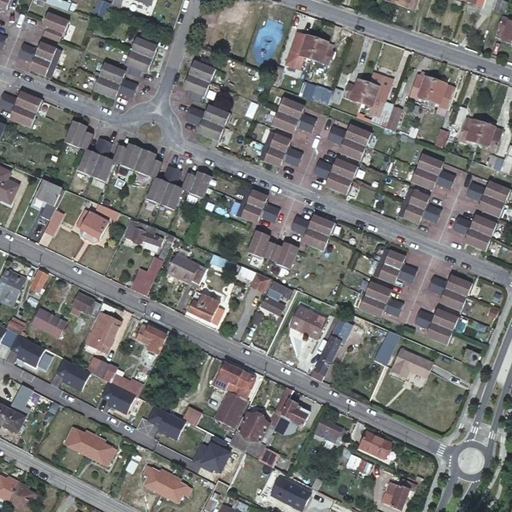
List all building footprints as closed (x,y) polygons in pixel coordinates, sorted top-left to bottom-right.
[(8,7),(10,8),(12,0),(0,0),(0,15),(2,10),(6,12),(8,7)] [(399,0),(398,5),(415,11),(418,0),(399,0)] [(503,0),(497,0),(495,9),(503,11),(506,1),(503,0)] [(103,2),(98,16),(105,18),(110,5),(103,2)] [(45,37),(50,39),(60,43),(64,33),(65,34),(68,27),(67,27),(69,22),(48,14),(45,22),(46,22),(44,27),(49,29),(45,37)] [(495,38),(511,43),(511,17),(510,17),(509,17),(502,15),(497,29),(498,29),(495,38)] [(133,47),(131,53),(153,61),(157,52),(155,52),(157,47),(154,45),(156,39),(142,34),(139,40),(136,39),(133,47)] [(293,52),(311,59),(318,40),(302,34),(300,40),(298,39),(293,52)] [(318,40),(311,59),(329,65),(333,51),(331,50),(326,49),(328,43),(318,40)] [(22,50),(57,64),(62,51),(47,46),(43,44),(41,48),(38,48),(38,50),(24,44),(22,50)] [(51,78),(57,64),(22,50),(19,58),(33,63),(32,66),(33,66),(32,70),(51,78)] [(153,61),(131,53),(130,56),(129,56),(126,64),(128,65),(127,69),(126,72),(140,78),(143,71),(146,73),(149,68),(150,68),(153,61)] [(192,66),(189,75),(210,83),(212,78),(213,78),(217,70),(213,69),(216,63),(202,58),(200,64),(195,62),(194,67),(192,66)] [(124,76),(126,72),(104,64),(101,72),(102,72),(100,78),(135,92),(138,85),(124,80),(125,77),(124,76)] [(210,83),(189,75),(186,83),(185,89),(188,90),(186,96),(200,102),(202,96),(205,97),(209,88),(208,87),(210,83)] [(133,98),(135,92),(100,78),(98,84),(96,83),(93,90),(115,99),(116,95),(118,95),(119,93),(133,98)] [(344,97),(363,104),(369,84),(357,81),(356,86),(349,84),(344,97)] [(369,84),(363,104),(383,111),(390,91),(369,84)] [(338,85),(332,100),(340,103),(346,88),(338,85)] [(417,109),(426,112),(432,93),(420,88),(415,86),(406,110),(416,114),(417,109)] [(1,98),(35,113),(37,108),(39,109),(43,100),(21,91),(19,97),(18,96),(17,98),(3,92),(1,98)] [(432,93),(426,112),(444,118),(451,99),(432,93)] [(33,118),(35,113),(1,98),(0,100),(0,106),(12,111),(11,113),(12,114),(11,119),(15,120),(32,127),(35,118),(33,118)] [(302,112),(304,107),(283,99),(279,108),(281,108),(279,113),(313,127),(316,121),(302,115),(303,113),(302,112)] [(231,115),(210,106),(208,110),(207,109),(205,113),(191,107),(189,113),(224,128),(226,123),(227,124),(231,115)] [(462,106),(456,122),(462,124),(467,108),(462,106)] [(379,124),(381,118),(364,112),(362,118),(379,124)] [(200,128),(198,133),(220,142),(224,131),(223,130),(224,128),(189,113),(186,120),(200,125),(199,127),(200,128)] [(272,125),(274,126),(293,134),(295,130),(296,131),(297,127),(311,133),(313,127),(279,113),(277,118),(275,117),(272,125)] [(379,126),(386,129),(391,116),(383,113),(381,118),(379,124),(379,126)] [(391,119),(388,129),(396,132),(400,122),(391,119)] [(461,138),(478,144),(484,125),(467,119),(461,138)] [(74,120),(71,127),(65,141),(69,143),(69,144),(78,148),(78,147),(83,149),(85,149),(91,134),(85,132),(87,127),(83,126),(83,124),(74,120)] [(484,125),(478,144),(485,146),(484,149),(495,153),(501,136),(500,136),(502,130),(484,125)] [(330,134),(365,148),(367,143),(368,144),(372,135),(351,126),(349,131),(348,130),(347,133),(332,128),(330,134)] [(441,130),(435,142),(441,145),(447,133),(441,130)] [(290,141),(271,133),(265,147),(300,160),(302,154),(288,148),(290,141)] [(363,152),(365,148),(330,134),(327,140),(342,145),(340,148),(341,149),(340,153),(361,162),(365,153),(363,152)] [(90,151),(85,149),(76,170),(86,174),(86,173),(91,175),(105,140),(99,138),(93,151),(90,150),(90,151)] [(104,181),(112,161),(108,159),(109,157),(106,156),(112,143),(105,140),(91,175),(95,176),(94,177),(104,181)] [(135,164),(136,165),(142,150),(135,147),(135,148),(129,146),(128,149),(119,146),(118,148),(120,151),(122,154),(124,156),(126,158),(128,159),(129,160),(130,161),(132,162),(133,163),(135,164)] [(505,161),(502,172),(511,175),(511,168),(511,167),(511,146),(510,146),(505,161)] [(129,168),(134,170),(136,165),(135,164),(133,163),(132,162),(130,161),(129,160),(128,159),(126,158),(124,156),(122,154),(120,151),(118,148),(118,147),(112,161),(114,162),(120,164),(120,166),(128,169),(129,168)] [(260,160),(279,168),(281,164),(282,165),(284,162),(297,167),(300,160),(265,147),(260,160)] [(142,150),(136,165),(137,165),(139,166),(141,167),(143,167),(147,168),(149,168),(151,168),(154,168),(157,167),(160,167),(161,163),(154,161),(156,157),(151,155),(152,154),(142,150)] [(419,166),(417,170),(451,184),(454,177),(440,172),(441,170),(440,169),(442,164),(421,156),(417,165),(419,166)] [(489,167),(502,172),(505,161),(492,157),(489,167)] [(316,168),(351,182),(353,178),(354,179),(358,169),(337,161),(335,166),(333,165),(332,167),(319,162),(316,168)] [(136,165),(134,170),(139,172),(138,173),(147,177),(147,175),(152,177),(155,178),(160,167),(157,167),(154,168),(151,168),(149,168),(147,168),(143,167),(141,167),(139,166),(137,165),(136,165)] [(159,180),(155,178),(147,199),(156,203),(156,201),(160,203),(174,168),(168,166),(162,179),(160,178),(159,180)] [(0,199),(12,205),(20,187),(9,181),(12,173),(0,167),(0,199)] [(173,210),(181,190),(177,188),(177,185),(175,185),(180,171),(174,168),(160,203),(165,205),(164,206),(173,210)] [(349,187),(351,182),(316,168),(313,175),(327,180),(326,183),(328,183),(325,187),(346,196),(351,187),(349,187)] [(451,184),(417,170),(415,175),(414,174),(410,183),(411,183),(431,191),(433,187),(434,187),(435,184),(449,190),(451,184)] [(203,198),(206,188),(211,177),(203,173),(202,175),(197,173),(195,177),(188,174),(181,190),(184,190),(190,193),(190,194),(197,197),(198,196),(203,198)] [(45,182),(37,198),(54,207),(62,190),(45,182)] [(468,191),(503,205),(505,202),(506,202),(510,192),(489,183),(487,188),(486,187),(485,190),(471,184),(468,191)] [(355,201),(370,207),(376,192),(361,186),(355,201)] [(247,189),(242,203),(277,217),(279,210),(266,204),(267,202),(265,202),(267,197),(247,189)] [(409,191),(403,204),(438,218),(440,211),(427,205),(428,204),(427,203),(428,199),(409,191)] [(502,209),(503,205),(468,191),(465,198),(479,203),(478,206),(480,206),(478,211),(499,219),(503,210),(502,209)] [(116,219),(119,212),(117,211),(99,203),(96,210),(116,219)] [(277,217),(242,203),(236,216),(253,222),(256,224),(258,219),(260,220),(261,217),(274,223),(277,217)] [(438,218),(403,204),(398,217),(417,225),(419,220),(421,221),(422,218),(435,224),(438,218)] [(76,228),(81,230),(90,213),(84,210),(76,228)] [(63,215),(55,211),(45,231),(53,235),(63,215)] [(90,213),(81,230),(80,233),(83,237),(93,242),(98,242),(100,239),(109,222),(90,213)] [(292,223),(327,237),(329,233),(331,234),(334,225),(313,216),(312,221),(310,220),(309,223),(295,216),(292,223)] [(457,218),(454,225),(489,238),(491,235),(492,235),(496,226),(475,217),(473,222),(472,221),(471,223),(457,218)] [(132,239),(140,224),(138,223),(137,225),(132,223),(126,236),(132,239)] [(140,224),(132,239),(142,244),(144,240),(160,247),(164,239),(153,235),(156,229),(141,223),(140,224)] [(326,242),(327,237),(292,223),(290,229),(304,235),(303,238),(305,239),(303,243),(307,244),(323,251),(327,242),(326,242)] [(489,238),(454,225),(452,231),(465,236),(464,239),(466,240),(464,244),(485,253),(489,244),(487,243),(489,238)] [(262,257),(269,260),(275,245),(267,242),(269,238),(262,235),(263,233),(256,231),(256,233),(248,252),(253,253),(252,256),(261,259),(262,257)] [(275,245),(269,260),(275,263),(274,265),(284,269),(285,267),(289,268),(297,251),(298,248),(290,244),(289,246),(284,244),(282,248),(275,245)] [(384,250),(378,263),(413,278),(416,271),(402,266),(404,263),(402,262),(403,257),(384,250)] [(167,273),(190,284),(199,288),(208,270),(199,265),(176,254),(167,273)] [(216,254),(212,261),(230,269),(230,270),(234,272),(233,272),(238,275),(243,266),(224,258),(216,254)] [(413,278),(378,263),(373,276),(393,285),(395,279),(397,280),(398,278),(411,284),(413,278)] [(41,271),(31,289),(39,293),(49,275),(41,271)] [(6,272),(0,284),(0,296),(15,304),(26,281),(6,272)] [(135,291),(147,297),(156,278),(144,272),(135,291)] [(258,273),(251,286),(265,293),(271,279),(263,275),(260,274),(258,273)] [(429,284),(464,298),(466,294),(468,295),(471,286),(450,277),(449,281),(447,281),(445,283),(432,277),(429,284)] [(366,293),(364,296),(400,311),(402,305),(389,299),(390,297),(388,296),(389,292),(370,283),(368,283),(364,292),(366,293)] [(462,303),(464,298),(429,284),(427,290),(441,295),(440,297),(442,298),(439,304),(460,312),(464,304),(462,303)] [(281,288),(277,295),(289,301),(293,293),(281,288)] [(197,291),(187,311),(190,312),(200,293),(197,291)] [(80,293),(73,307),(95,317),(102,304),(80,293)] [(200,293),(190,312),(217,326),(224,312),(218,310),(221,303),(200,293)] [(400,311),(364,296),(363,301),(361,300),(357,309),(379,318),(381,313),(382,314),(383,311),(397,317),(400,311)] [(285,308),(267,298),(263,308),(266,310),(264,313),(268,315),(270,311),(276,314),(280,317),(285,308)] [(300,306),(290,326),(319,340),(328,319),(300,306)] [(67,323),(39,310),(31,325),(60,339),(67,323)] [(416,318),(450,332),(452,327),(454,328),(457,319),(436,311),(434,315),(433,314),(432,317),(418,311),(416,318)] [(103,312),(88,343),(108,353),(122,321),(103,312)] [(276,314),(272,323),(278,327),(283,318),(280,317),(276,314)] [(257,315),(251,328),(258,331),(264,319),(257,315)] [(449,336),(450,332),(416,318),(413,324),(426,329),(425,332),(427,333),(426,337),(446,346),(450,337),(449,336)] [(25,338),(27,335),(24,334),(26,330),(15,323),(11,331),(25,338)] [(159,354),(168,336),(144,324),(136,338),(151,345),(149,349),(159,354)] [(324,349),(311,376),(322,381),(336,355),(324,349)] [(401,350),(391,372),(406,379),(409,372),(426,379),(433,364),(401,350)] [(467,350),(462,361),(476,367),(481,356),(467,350)] [(45,352),(39,364),(73,382),(80,370),(45,352)] [(91,373),(102,379),(107,369),(110,364),(98,359),(91,373)] [(222,361),(210,384),(215,387),(224,391),(229,382),(251,393),(256,381),(254,377),(227,363),(222,361)] [(107,369),(102,379),(136,397),(143,383),(132,378),(130,381),(107,369)] [(232,449),(81,370),(75,383),(226,461),(232,449)] [(229,382),(224,391),(227,393),(215,420),(234,428),(247,400),(251,393),(229,382)] [(290,401),(295,391),(288,388),(275,414),(282,417),(282,416),(290,401)] [(299,406),(290,401),(282,416),(282,417),(276,428),(274,431),(284,435),(291,421),(304,427),(309,417),(296,411),(298,407),(299,406)] [(12,404),(9,409),(24,417),(28,410),(12,402),(12,404)] [(0,424),(1,425),(9,409),(5,407),(0,404),(0,424)] [(311,413),(298,407),(296,411),(309,417),(311,413)] [(187,408),(181,420),(193,427),(200,415),(187,408)] [(9,409),(1,425),(18,434),(26,418),(24,417),(9,409)] [(245,420),(244,419),(239,429),(241,430),(240,433),(261,443),(270,425),(269,425),(249,414),(245,420)] [(282,417),(275,414),(269,425),(270,425),(276,428),(282,417)] [(343,448),(349,433),(323,420),(315,435),(343,448)] [(65,444),(84,454),(94,435),(87,431),(86,433),(74,427),(65,444)] [(369,433),(362,447),(387,459),(393,445),(369,433)] [(94,435),(84,454),(108,467),(117,450),(105,444),(106,441),(94,435)] [(233,440),(230,446),(241,452),(259,461),(262,455),(233,440)] [(144,449),(138,445),(134,452),(140,456),(144,449)] [(350,454),(345,466),(363,474),(368,462),(350,454)] [(144,485),(159,492),(168,475),(161,471),(149,465),(144,473),(149,476),(144,485)] [(169,472),(168,475),(180,481),(182,479),(169,472)] [(168,475),(159,492),(179,502),(184,493),(189,495),(193,488),(180,481),(168,475)] [(17,485),(8,480),(0,476),(0,497),(9,502),(17,485)] [(388,493),(385,501),(394,505),(393,508),(402,511),(410,491),(415,493),(417,486),(404,480),(401,487),(392,483),(388,493)] [(28,487),(19,482),(17,485),(9,502),(25,511),(30,501),(35,504),(39,496),(27,490),(28,487)] [(342,511),(346,506),(317,491),(309,486),(303,499),(314,505),(316,502),(335,511),(342,511)] [(208,490),(201,504),(209,507),(215,494),(208,490)] [(243,511),(247,505),(241,501),(236,511),(223,506),(220,511),(243,511)] [(295,503),(290,511),(310,511),(311,511),(295,503)]
